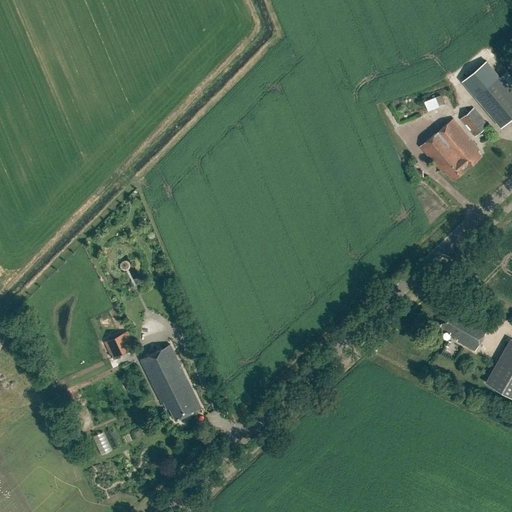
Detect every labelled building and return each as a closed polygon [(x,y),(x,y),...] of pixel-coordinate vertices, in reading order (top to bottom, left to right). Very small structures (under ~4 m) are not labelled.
[(474,96),(501,126),(511,116),(511,88),(500,74),(474,96)] [(437,97),(426,101),(430,111),(441,106),(437,97)] [(460,118),(474,135),(487,125),(473,107),(460,118)] [(477,151),(479,150),(452,118),(419,145),(439,168),(440,167),(445,172),(446,171),(453,180),(482,156),(477,151)] [(449,333),(456,337),(455,339),(475,350),(489,326),(456,307),(453,312),(449,309),(440,325),(450,331),(449,333)] [(127,329),(104,340),(112,356),(135,345),(127,329)] [(511,339),(510,339),(486,383),(511,397),(511,339)] [(171,345),(141,359),(162,403),(165,402),(168,410),(171,409),(176,419),(201,408),(171,345)] [(93,435),(101,455),(113,450),(105,431),(93,435)]
